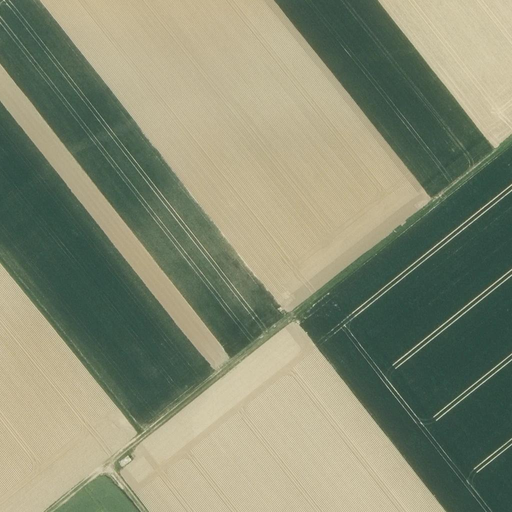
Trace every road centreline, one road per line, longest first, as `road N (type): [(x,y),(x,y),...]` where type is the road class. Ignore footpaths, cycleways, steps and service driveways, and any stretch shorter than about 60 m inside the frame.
road 1 (track): [(511,142),(47,511)]
road 2 (track): [(0,254),(143,434)]
